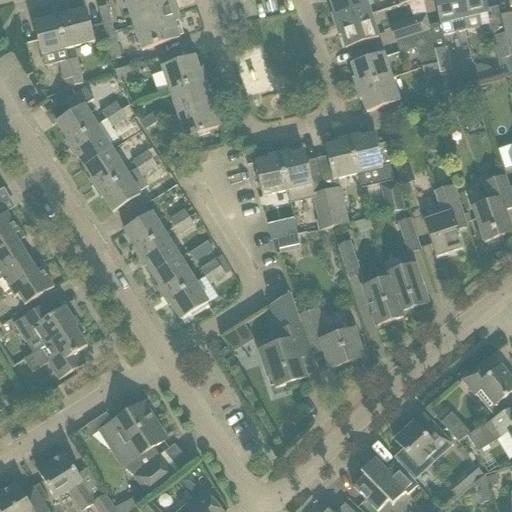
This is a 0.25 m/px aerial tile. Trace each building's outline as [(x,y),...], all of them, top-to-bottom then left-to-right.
[(127,0),(124,1),(133,27),(175,13),(172,3),(166,5),(164,0),(127,0)] [(332,17),(335,27),(370,15),(364,0),(337,0),(329,3),(330,5),(334,17),(332,17)] [(466,32),(458,0),(434,0),(443,37),(466,32)] [(483,0),(458,0),(466,32),(489,26),(483,0)] [(98,9),(101,23),(110,21),(106,7),(98,9)] [(73,13),(62,16),(70,49),(94,44),(90,31),(85,12),(73,15),(73,13)] [(175,13),(133,27),(141,52),(179,40),(178,38),(173,24),(179,23),(175,13)] [(370,15),(335,27),(338,37),(341,36),(345,48),(344,48),(345,50),(378,39),(370,15)] [(70,49),(62,16),(51,19),(52,21),(34,26),(42,57),(61,52),(70,49)] [(395,43),(429,31),(425,16),(390,27),(395,43)] [(511,16),(501,19),(505,35),(509,51),(511,50),(511,16)] [(101,23),(105,36),(113,33),(110,21),(101,23)] [(415,50),(421,70),(423,70),(439,66),(435,52),(434,52),(429,31),(395,43),(399,55),(415,50)] [(105,36),(108,49),(116,46),(113,33),(105,36)] [(509,51),(505,35),(493,38),(499,62),(511,59),(509,51)] [(116,46),(108,49),(112,62),(120,60),(116,46)] [(435,52),(439,66),(441,75),(453,72),(447,49),(435,52)] [(353,81),(356,91),(390,79),(382,55),(350,67),(351,69),(355,81),(353,81)] [(161,70),(169,94),(204,82),(201,72),(198,73),(195,61),(194,59),(161,70)] [(81,78),(76,61),(68,63),(72,80),(74,87),(82,85),(81,78)] [(72,80),(68,63),(60,65),(64,82),(72,80)] [(423,70),(421,70),(424,80),(441,76),(441,75),(439,66),(423,70)] [(133,79),(129,68),(114,73),(118,84),(133,79)] [(390,79),(356,91),(359,101),(361,100),(366,112),(365,112),(366,114),(399,104),(390,79)] [(169,94),(177,118),(210,106),(205,92),(207,91),(204,82),(169,94)] [(64,142),(68,149),(97,130),(84,108),(93,102),(85,90),(64,103),(71,115),(56,125),(66,140),(64,142)] [(101,115),(106,123),(121,113),(116,105),(101,115)] [(210,106),(177,118),(185,140),(220,129),(216,118),(214,119),(210,106)] [(121,113),(106,123),(111,130),(126,121),(121,113)] [(139,123),(145,132),(159,123),(153,114),(139,123)] [(159,123),(145,132),(151,142),(165,133),(159,123)] [(78,159),(84,169),(111,152),(97,130),(68,149),(76,161),(78,159)] [(359,138),(349,140),(357,177),(360,190),(397,181),(394,168),(382,171),(378,153),(374,137),(371,137),(372,137),(359,140),(359,138)] [(327,148),(325,148),(329,168),(333,182),(357,177),(349,140),(339,142),(339,145),(327,148)] [(88,181),(96,193),(125,175),(111,152),(84,169),(91,179),(88,181)] [(279,157),(287,193),(295,191),(297,199),(313,195),(308,173),(303,153),(289,157),(289,154),(279,157)] [(132,164),(136,171),(152,162),(147,154),(132,164)] [(282,194),(287,193),(279,157),(268,159),(269,161),(255,165),(263,198),(282,194)] [(152,162),(136,171),(141,179),(157,169),(152,162)] [(125,175),(96,193),(100,200),(102,198),(112,214),(129,204),(139,197),(125,175)] [(488,205),(473,210),(478,225),(484,244),(511,235),(503,212),(511,209),(511,200),(508,190),(505,179),(483,186),(488,205)] [(434,194),(442,218),(424,224),(429,241),(436,260),(462,251),(459,241),(460,241),(458,235),(457,236),(456,232),(467,229),(454,188),(434,194)] [(321,196),(310,198),(317,232),(330,230),(348,225),(340,191),(325,194),(323,195),(321,196)] [(385,202),(388,216),(403,212),(400,198),(385,202)] [(169,221),(174,229),(189,219),(184,212),(169,221)] [(0,244),(20,232),(15,225),(14,226),(6,214),(0,217),(0,244)] [(132,250),(136,256),(166,237),(152,215),(124,232),(134,248),(132,250)] [(189,219),(174,229),(179,236),(194,227),(189,219)] [(283,223),(287,238),(298,236),(294,220),(283,223)] [(354,225),(358,241),(373,236),(369,221),(354,225)] [(398,225),(408,256),(421,251),(411,221),(398,225)] [(0,270),(25,255),(18,243),(24,239),(20,232),(0,244),(0,270)] [(146,267),(152,277),(180,260),(166,237),(136,256),(144,269),(146,267)] [(277,256),(300,251),(298,241),(297,237),(283,240),(274,242),(277,256)] [(207,243),(199,248),(204,257),(213,252),(207,243)] [(339,252),(349,282),(362,278),(352,247),(339,252)] [(0,282),(1,282),(7,292),(43,269),(39,262),(32,266),(25,255),(0,270),(0,282)] [(389,277),(390,282),(401,314),(427,305),(421,286),(412,259),(401,263),(404,272),(389,277)] [(156,289),(164,301),(194,282),(180,260),(152,277),(158,287),(156,289)] [(200,271),(205,278),(220,268),(215,261),(200,271)] [(220,268),(205,278),(210,286),(225,276),(220,268)] [(43,269),(7,292),(12,300),(16,298),(22,308),(36,300),(53,289),(46,277),(47,276),(43,269)] [(401,314),(390,282),(375,287),(372,280),(361,283),(369,309),(375,328),(402,319),(401,314)] [(194,282),(164,301),(168,308),(170,306),(180,322),(208,304),(194,282)] [(267,350),(259,353),(263,365),(267,379),(271,378),(275,390),(306,380),(299,361),(310,357),(308,352),(308,351),(301,327),(297,317),(298,317),(290,295),(269,308),(278,334),(274,336),(277,347),(267,350)] [(44,350),(77,328),(79,327),(74,319),(72,320),(65,309),(53,316),(46,305),(29,316),(19,322),(31,341),(36,337),(44,350)] [(298,317),(297,317),(301,327),(308,351),(308,352),(310,357),(324,352),(330,371),(363,361),(356,342),(354,333),(340,337),(337,328),(326,332),(319,310),(316,311),(298,317)] [(77,328),(44,350),(49,359),(45,361),(48,365),(59,382),(84,366),(77,355),(87,348),(80,337),(82,335),(77,328)] [(219,354),(225,364),(235,358),(229,348),(219,354)] [(483,365),(462,381),(474,397),(493,420),(493,421),(500,417),(511,409),(511,399),(510,396),(511,394),(511,381),(501,367),(491,375),(483,364),(483,365)] [(121,443),(109,450),(122,469),(133,478),(148,497),(173,476),(158,458),(153,449),(166,441),(143,405),(110,426),(121,443)] [(469,435),(467,437),(477,453),(499,440),(507,435),(511,442),(511,409),(500,417),(493,421),(488,424),(469,435)] [(413,424),(394,442),(403,452),(394,461),(396,463),(400,467),(412,481),(433,463),(451,445),(436,428),(425,438),(421,434),(413,424)] [(461,427),(451,436),(457,443),(467,437),(469,435),(461,427)] [(37,472),(47,489),(55,501),(69,492),(81,511),(84,511),(93,507),(96,511),(112,511),(103,496),(93,502),(91,498),(82,484),(64,455),(37,472)] [(356,486),(353,489),(367,503),(375,511),(377,511),(387,503),(391,507),(404,495),(407,497),(417,487),(412,481),(400,467),(396,463),(386,473),(374,461),(361,473),(360,472),(357,474),(355,476),(354,480),(354,483),(356,486)] [(465,477),(448,492),(455,500),(483,477),(475,466),(464,475),(465,477)] [(0,495),(0,511),(48,511),(33,489),(22,496),(16,485),(0,495)] [(186,511),(221,511),(207,496),(190,511),(188,510),(186,511)]
